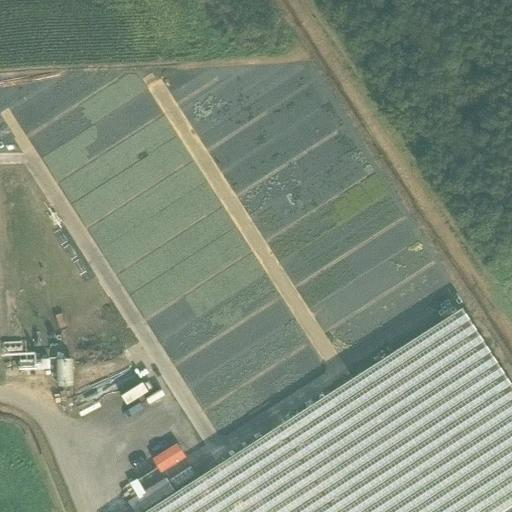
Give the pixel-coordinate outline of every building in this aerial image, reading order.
[(111,102),(97,128),(84,106),(80,113),(61,113),(60,125),(68,138),(57,144),(56,151),(47,145),(49,148),(38,143),(149,343),(205,246),(234,230),(206,179),(154,178),(162,174),(162,154),(158,156),(142,147),(149,137),(134,136),(123,117),(124,116),(119,107),(111,102)] [(505,511),(511,508),(511,390),(461,311),(149,511),(505,511)] [(43,362),(5,364),(5,374),(43,373),(43,362)] [(72,363),(57,363),(58,387),(73,387),(72,363)] [(10,432),(0,435),(0,449),(14,445),(10,432)] [(135,511),(175,492),(170,481),(129,500),(135,511)]
